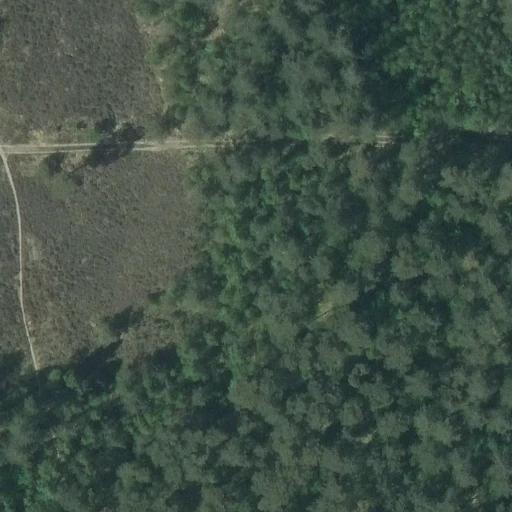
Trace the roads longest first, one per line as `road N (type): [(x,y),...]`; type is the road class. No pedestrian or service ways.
road 1 (track): [(511,137),(0,146)]
road 2 (track): [(0,164),(20,253),(20,319),(71,511)]
